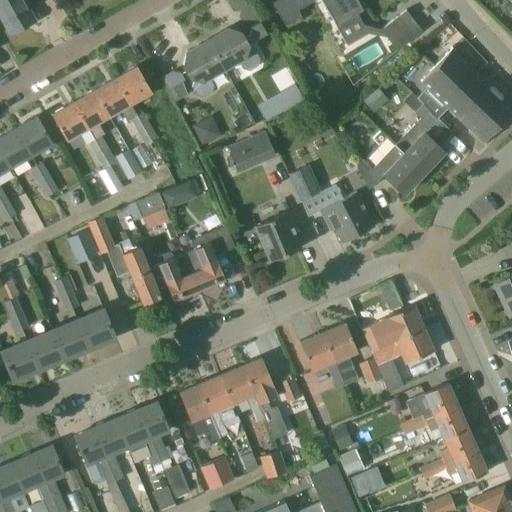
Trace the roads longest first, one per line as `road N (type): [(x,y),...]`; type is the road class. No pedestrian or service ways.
road 1 (residential): [(0,425),(135,361),(168,358),(384,268),(433,258)]
road 2 (unclassified): [(511,430),(433,258)]
road 3 (residential): [(0,93),(164,0)]
road 4 (unclassified): [(433,258),(446,210),(511,154)]
